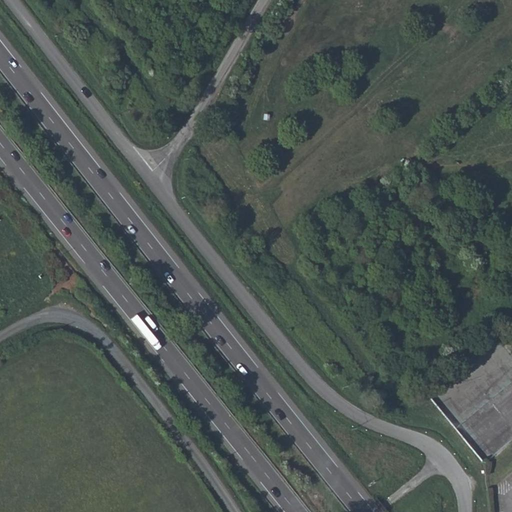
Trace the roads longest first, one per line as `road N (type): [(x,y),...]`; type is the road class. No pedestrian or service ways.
road 1 (trunk): [(364,511),(0,53)]
road 2 (trunk): [(0,143),(295,511)]
road 3 (unclassified): [(445,459),(331,398),(149,177)]
road 4 (unclassified): [(0,334),(43,316),(90,326),(234,511)]
road 5 (unclassified): [(149,177),(10,0)]
road 6 (unclassified): [(149,177),(261,0)]
